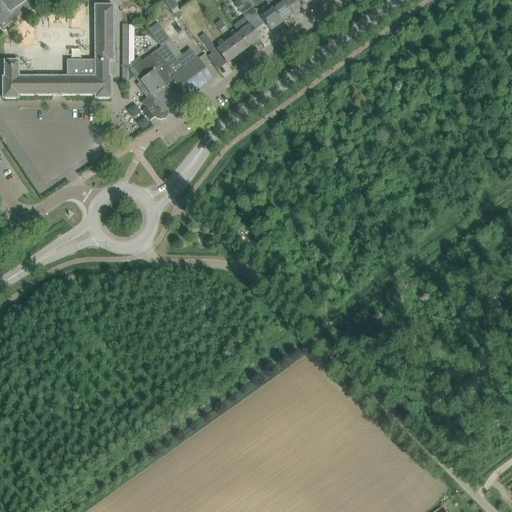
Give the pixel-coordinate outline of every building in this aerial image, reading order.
[(0,0),(0,24),(3,29),(11,23),(32,8),(29,3),(33,0),(0,0)] [(167,3),(166,4),(172,11),(177,7),(178,6),(173,0),(170,0),(167,3)] [(248,1),(248,2),(246,0),(239,0),(240,1),(253,18),(258,14),(255,10),(248,1)] [(266,0),(268,4),(281,21),(292,14),(293,15),(293,14),(287,6),(283,1),(282,0),(266,0)] [(247,21),(253,18),(240,1),(235,4),(238,8),(238,9),(247,21)] [(271,29),(281,21),(268,4),(261,9),(262,10),(259,13),(260,14),(259,15),(261,17),(265,22),(271,30),(272,30),(271,29)] [(3,77),(3,99),(19,99),(19,96),(95,95),(95,99),(111,99),(111,77),(110,77),(110,61),(114,61),(114,6),(95,6),(95,60),(67,61),(67,77),(19,77),(19,61),(4,61),(4,77),(3,77)] [(39,20),(48,20),(47,12),(39,12),(39,20)] [(249,24),(246,27),(242,20),(234,26),(239,34),(248,46),(259,38),(260,39),(254,31),(250,26),(249,24)] [(220,31),(226,27),(221,21),(216,25),(220,31)] [(139,57),(130,64),(153,95),(143,101),(155,117),(158,119),(161,120),(164,119),(166,117),(168,114),(167,111),(166,109),(177,100),(180,104),(181,104),(180,102),(186,98),(187,99),(214,80),(208,72),(197,57),(190,63),(187,58),(180,63),(166,44),(171,41),(162,28),(152,36),(161,47),(142,61),(139,57)] [(200,38),(210,52),(216,60),(222,56),(228,63),(227,62),(238,54),(229,42),(218,50),(215,46),(214,47),(205,34),(200,38)] [(229,42),(238,54),(248,46),(239,34),(229,42)]
